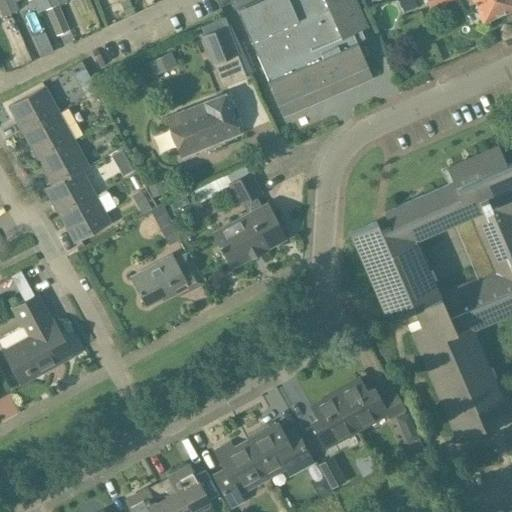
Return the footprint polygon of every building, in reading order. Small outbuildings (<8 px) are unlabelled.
[(0,0),(0,12),(1,16),(9,13),(3,0),(0,0)] [(13,0),(3,0),(9,13),(17,10),(13,0)] [(47,0),(51,7),(45,10),(56,36),(67,31),(69,30),(58,4),(56,0),(47,0)] [(135,11),(129,0),(127,0),(121,3),(126,15),(135,11)] [(365,28),(352,0),(298,0),(290,4),(288,0),(256,0),(236,9),(282,114),(371,75),(353,33),(365,28)] [(452,0),(427,0),(431,9),(452,0)] [(511,8),(511,0),(459,0),(464,12),(476,7),(483,22),(511,8)] [(199,35),(211,66),(213,65),(238,54),(226,24),(199,35)] [(45,32),(35,37),(43,56),(53,51),(45,32)] [(149,62),(155,75),(178,66),(172,52),(149,62)] [(81,86),(86,96),(98,90),(93,80),(81,86)] [(8,106),(23,133),(59,113),(44,86),(8,106)] [(203,103),(164,118),(180,158),(239,133),(224,93),(202,101),(203,103)] [(73,139),(59,113),(23,133),(37,159),(73,139)] [(51,185),(81,169),(88,165),(73,139),(37,159),(51,185)] [(511,162),(506,165),(498,146),(498,147),(446,169),(452,182),(383,212),(389,227),(380,231),(376,221),(349,232),(387,320),(413,308),(421,327),(410,332),(457,438),(483,427),(474,408),(501,397),(472,329),(511,311),(511,162)] [(128,159),(122,149),(112,155),(117,165),(128,159)] [(59,215),(95,195),(81,169),(51,185),(44,189),(59,215)] [(262,194),(250,171),(227,183),(239,206),(242,204),(247,213),(212,232),(231,267),(285,238),(265,203),(260,205),(256,197),(262,194)] [(95,195),(59,215),(73,241),(110,221),(105,212),(115,206),(106,189),(95,195)] [(141,213),(151,208),(141,191),(132,196),(141,213)] [(175,217),(191,209),(185,196),(169,204),(175,217)] [(171,220),(161,204),(149,211),(159,227),(171,220)] [(162,229),(171,245),(180,241),(171,224),(162,229)] [(202,283),(186,253),(173,260),(170,255),(130,276),(146,306),(160,298),(161,300),(186,287),(188,291),(202,283)] [(20,294),(24,301),(34,295),(30,289),(20,294)] [(35,294),(34,295),(24,301),(12,307),(23,326),(0,338),(0,341),(4,349),(2,349),(21,383),(42,371),(41,368),(70,352),(53,321),(51,322),(35,294)] [(335,391),(356,430),(386,413),(389,418),(403,410),(392,389),(379,396),(373,386),(366,390),(359,378),(335,391)] [(356,430),(335,391),(310,405),(317,418),(309,422),(324,448),(356,430)] [(394,420),(406,446),(419,440),(408,414),(394,420)] [(247,440),(267,475),(284,466),(289,475),(312,462),(294,429),(283,435),(277,424),(247,440)] [(511,434),(502,436),(505,453),(509,452),(511,451),(511,434)] [(267,475),(247,440),(233,448),(230,442),(214,451),(224,469),(212,475),(230,507),(243,500),(238,491),(267,475)] [(317,464),(331,488),(345,481),(332,456),(317,464)] [(178,496),(167,502),(172,511),(210,511),(213,511),(208,500),(194,475),(189,465),(167,477),(178,496)] [(194,475),(208,500),(219,494),(206,469),(194,475)] [(324,479),(312,486),(319,498),(331,491),(324,479)] [(172,511),(167,502),(156,508),(146,488),(125,499),(131,510),(127,511),(172,511)]
